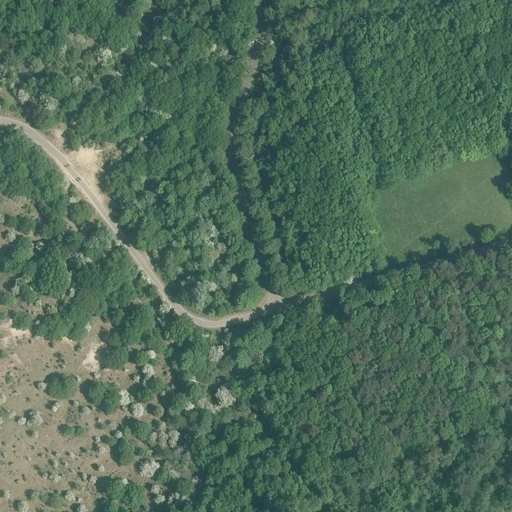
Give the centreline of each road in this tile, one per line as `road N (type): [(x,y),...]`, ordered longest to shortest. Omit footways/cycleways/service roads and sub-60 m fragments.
road 1 (unknown): [(412,0),(351,87),(311,298),(318,336),(309,353),(234,383),(195,384),(139,308),(128,277),(54,211),(24,165),(0,170)]
road 2 (unknown): [(318,336),(511,272)]
